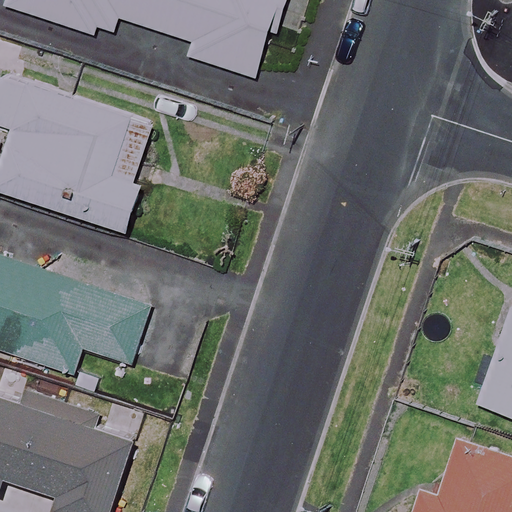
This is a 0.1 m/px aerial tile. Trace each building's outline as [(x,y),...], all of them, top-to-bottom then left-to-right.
[(101,26),(117,31),(123,14),(197,41),(192,53),(262,78),(290,0),(13,0),(12,3),(98,34),(101,26)] [(0,135),(0,176),(0,177),(0,184),(136,229),(151,182),(143,179),(162,122),(11,73),(0,105),(0,118),(19,124),(14,140),(0,135)] [(53,274),(0,256),(0,344),(80,371),(89,345),(177,375),(211,271),(164,255),(149,300),(124,292),(129,278),(60,255),(53,274)] [(511,410),(511,319),(485,401),(511,410)] [(0,489),(10,493),(14,480),(70,498),(65,511),(121,511),(144,440),(99,425),(105,408),(24,381),(18,398),(0,392),(0,489)] [(511,511),(511,451),(462,434),(442,493),(425,487),(416,511),(511,511)]
